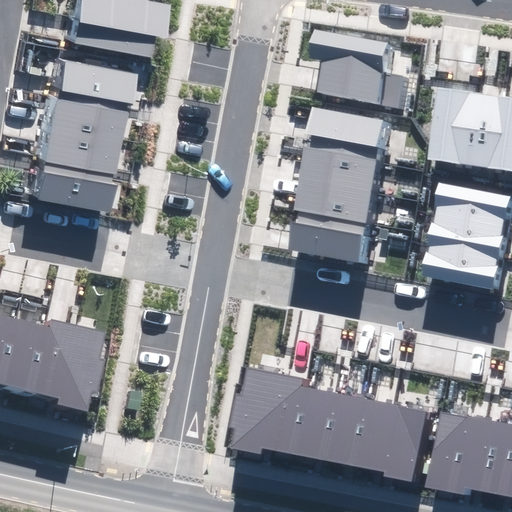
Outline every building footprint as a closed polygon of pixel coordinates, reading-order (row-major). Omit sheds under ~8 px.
[(72,0),(66,32),(147,47),(155,0),(72,0)] [(501,0),(485,0),(482,26),(504,29),(507,9),(500,8),(501,0)] [(316,92),(400,109),(406,77),(384,72),(390,44),(314,29),(309,57),(323,60),(316,92)] [(52,51),(46,84),(117,96),(123,63),(52,51)] [(46,84),(41,118),(111,130),(117,96),(46,84)] [(439,158),(468,162),(478,94),(450,90),(439,158)] [(468,162),(496,167),(507,99),(478,94),(468,162)] [(496,167),(511,169),(511,99),(507,99),(496,167)] [(388,152),(394,116),(315,103),(309,139),(388,152)] [(41,118),(35,152),(106,164),(111,130),(41,118)] [(382,188),(388,152),(309,139),(303,176),(382,188)] [(35,152),(29,185),(100,197),(106,164),(35,152)] [(376,225),(382,188),(303,176),(297,212),(376,225)] [(511,189),(448,178),(443,210),(511,222),(511,221),(511,189)] [(443,210),(437,243),(506,254),(511,222),(443,210)] [(370,261),(376,225),(297,212),(291,248),(370,261)] [(86,249),(90,217),(63,213),(56,256),(78,260),(79,248),(86,249)] [(437,243),(432,275),(501,287),(506,254),(437,243)] [(0,388),(7,390),(22,325),(0,320),(0,388)] [(7,390),(43,398),(58,334),(22,325),(7,390)] [(43,398),(78,407),(94,342),(58,334),(43,398)] [(511,359),(490,358),(489,382),(511,383),(511,359)] [(276,454),(277,449),(292,373),(255,366),(239,447),(276,454)] [(277,449),(313,456),(326,386),(312,384),(313,376),(292,373),(277,449)] [(313,456),(349,463),(363,393),(326,386),(313,456)] [(128,387),(125,404),(136,406),(139,389),(128,387)] [(349,463),(385,470),(399,400),(363,393),(349,463)] [(384,476),(421,483),(435,407),(399,400),(385,470),(384,476)] [(485,418),(454,412),(442,475),(473,481),(485,418)] [(511,447),(511,422),(485,418),(473,481),(505,487),(511,447)]
